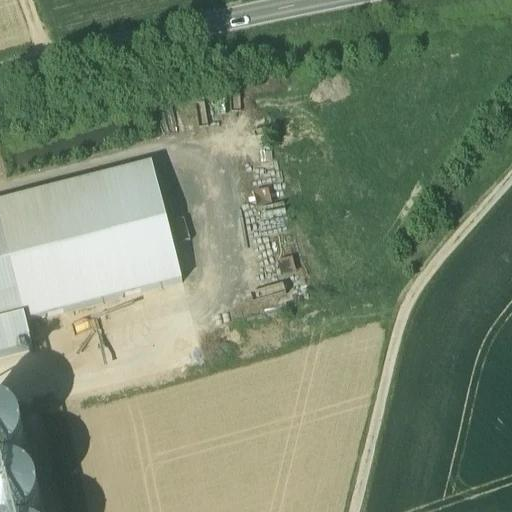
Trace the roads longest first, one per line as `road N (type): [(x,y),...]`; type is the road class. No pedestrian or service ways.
road 1 (track): [(354,511),(412,297),(511,173)]
road 2 (tertiary): [(0,76),(321,0)]
